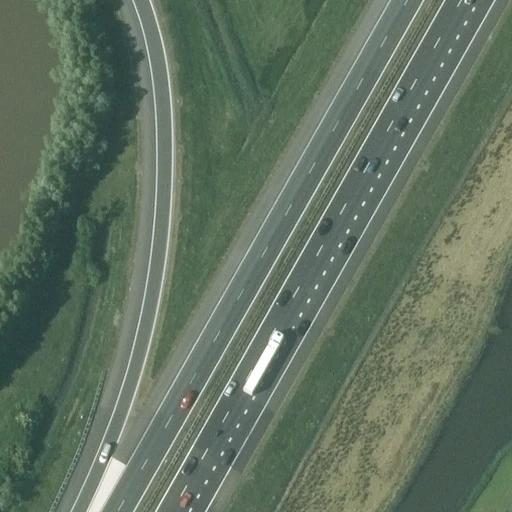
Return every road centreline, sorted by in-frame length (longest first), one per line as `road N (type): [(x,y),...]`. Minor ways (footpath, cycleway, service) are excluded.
road 1 (motorway): [(407,0),(117,511)]
road 2 (motorway): [(172,511),(460,0)]
road 3 (motorway): [(142,0),(164,121),(159,260),(133,378),(80,511)]
